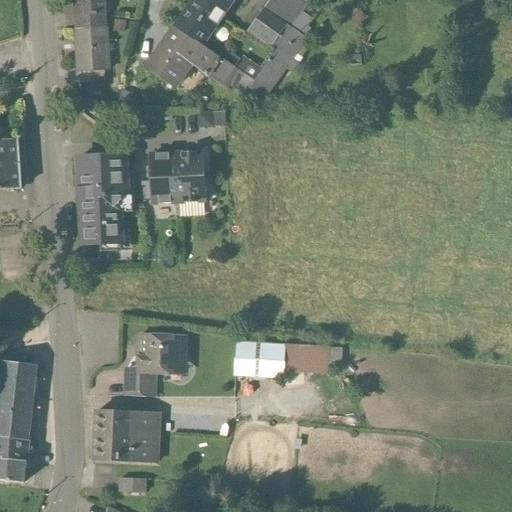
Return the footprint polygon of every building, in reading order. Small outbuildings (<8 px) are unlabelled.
[(74,0),(76,31),(107,29),(105,0),(74,0)] [(193,0),(147,70),(175,89),(191,65),(208,41),(235,0),(193,0)] [(258,40),(275,51),(283,40),(291,29),(304,38),(309,31),(307,29),(312,21),(302,14),(311,0),(272,0),(245,38),(255,45),(258,40)] [(109,72),(107,29),(76,31),(78,73),(109,72)] [(291,29),(283,40),(275,51),(261,72),(253,82),(254,83),(249,89),(262,97),(266,97),(287,67),(294,71),(298,66),(292,61),(307,40),(304,38),(291,29)] [(241,64),(208,41),(191,65),(217,85),(228,90),(230,87),(246,94),(249,89),(254,83),(253,82),(261,72),(244,60),(241,64)] [(198,116),(199,132),(214,131),(213,116),(198,116)] [(0,142),(0,190),(18,190),(16,142),(0,142)] [(202,155),(176,156),(178,204),(204,202),(202,155)] [(152,205),(178,204),(176,156),(150,157),(152,205)] [(126,158),(78,160),(80,202),(104,201),(121,214),(129,206),(126,158)] [(104,201),(80,202),(82,246),(122,244),(121,214),(104,201)] [(124,374),(123,400),(153,401),(154,375),(184,377),(185,339),(138,337),(136,375),(124,374)] [(285,344),(239,341),(237,374),(282,377),(283,371),(285,344)] [(329,347),(285,344),(283,371),(327,374),(329,347)] [(0,361),(0,438),(26,442),(35,366),(0,361)] [(97,414),(95,463),(154,466),(157,417),(97,414)] [(0,462),(24,465),(26,442),(0,438),(0,462)] [(0,462),(0,483),(20,487),(24,465),(0,462)] [(146,480),(120,478),(119,491),(145,493),(146,480)]
